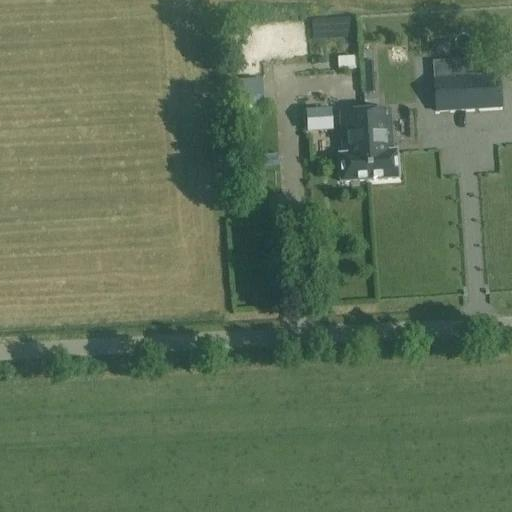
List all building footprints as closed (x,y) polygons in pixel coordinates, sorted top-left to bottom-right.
[(309,17),(310,37),(323,36),(323,54),(355,52),(354,15),(309,17)] [(374,39),(376,86),(398,85),(396,38),(374,39)] [(498,77),(435,81),(437,113),(500,109),(498,77)] [(332,131),(331,111),(306,113),(308,133),(332,131)] [(364,114),(369,182),(397,180),(395,153),(391,154),(388,112),(364,114)] [(341,183),(369,182),(364,114),(340,115),(343,157),(339,157),(341,183)]
